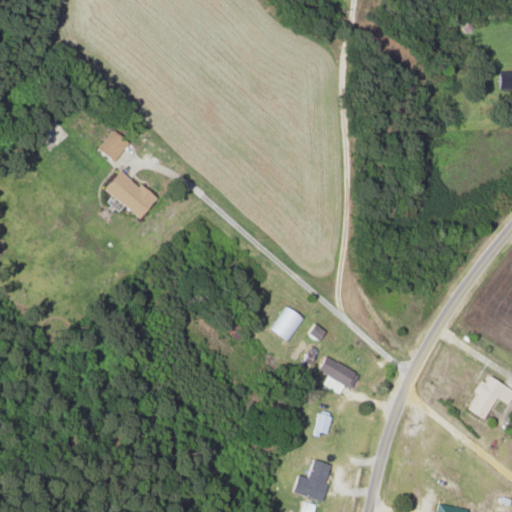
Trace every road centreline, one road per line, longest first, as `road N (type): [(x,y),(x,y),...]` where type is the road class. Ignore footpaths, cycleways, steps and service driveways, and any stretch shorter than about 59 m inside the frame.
road 1 (residential): [(351,0),(341,98),(360,293),(416,358)]
road 2 (residential): [(367,511),(379,454),(416,358),(468,272),(511,222)]
road 3 (residential): [(403,391),(511,474)]
